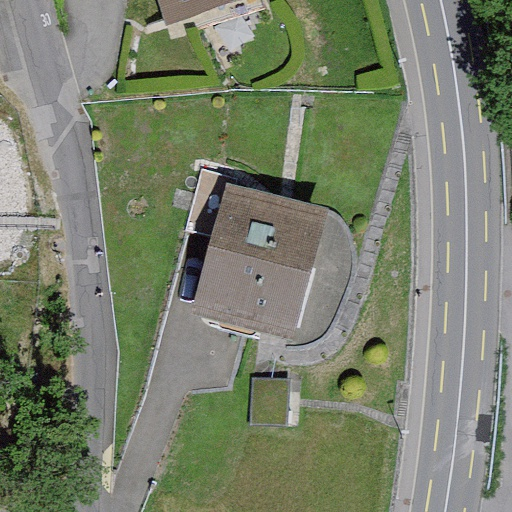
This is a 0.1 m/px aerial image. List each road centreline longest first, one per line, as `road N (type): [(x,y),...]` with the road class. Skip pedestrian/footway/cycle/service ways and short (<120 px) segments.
road 1 (residential): [(84,511),(96,440),(96,277),(66,126),(20,0)]
road 2 (primary): [(438,0),(458,65),(466,261),(445,511)]
